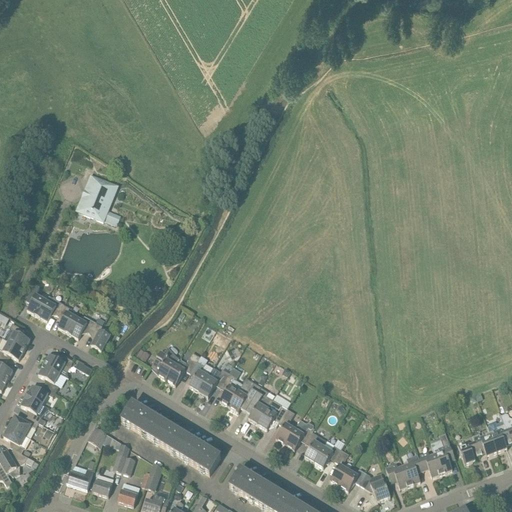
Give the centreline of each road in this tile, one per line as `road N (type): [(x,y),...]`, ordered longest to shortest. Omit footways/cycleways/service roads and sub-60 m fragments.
road 1 (residential): [(342,511),(128,385)]
road 2 (unclassified): [(128,385),(85,426),(49,502)]
